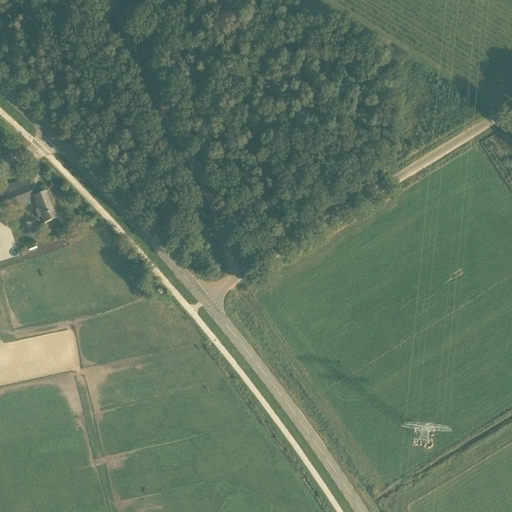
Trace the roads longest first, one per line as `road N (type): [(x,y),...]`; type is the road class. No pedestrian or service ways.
road 1 (unclassified): [(204,301),(511,108)]
road 2 (track): [(234,280),(204,191),(111,0)]
road 3 (secondary): [(204,301),(56,134),(0,85)]
road 4 (secondary): [(359,511),(204,301)]
